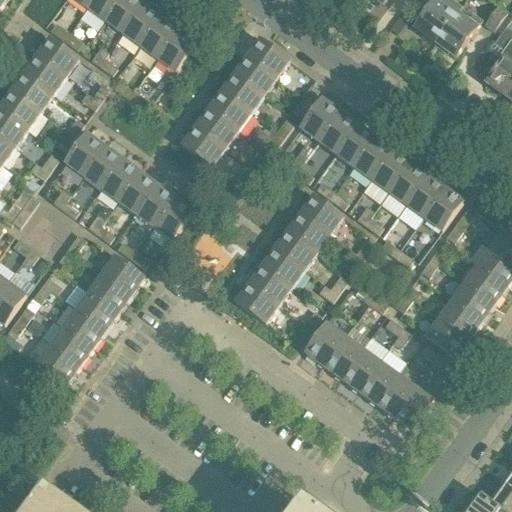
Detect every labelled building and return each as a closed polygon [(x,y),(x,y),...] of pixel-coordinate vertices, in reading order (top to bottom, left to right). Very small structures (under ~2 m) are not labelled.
[(0,0),(0,4),(5,8),(10,0),(0,0)] [(70,0),(88,13),(97,0),(70,0)] [(106,26),(124,0),(97,0),(88,13),(106,26)] [(133,0),(124,0),(106,26),(123,38),(145,8),(133,0)] [(438,0),(428,13),(416,31),(422,36),(421,38),(435,48),(458,17),(457,16),(463,8),(452,1),(452,0),(438,0)] [(141,51),(163,21),(145,8),(123,38),(141,51)] [(494,35),(508,15),(499,8),(484,28),(494,35)] [(458,17),(435,48),(448,57),(449,55),(456,60),(482,25),(472,17),(467,23),(458,17)] [(163,21),(141,51),(159,64),(181,34),(163,21)] [(493,79),(488,87),(507,101),(511,93),(511,45),(511,43),(511,25),(496,47),(505,54),(499,62),(503,65),(493,79)] [(64,46),(70,39),(57,29),(51,37),(64,46)] [(181,34),(159,64),(177,77),(199,47),(181,34)] [(70,39),(64,46),(78,56),(83,48),(70,39)] [(50,43),(37,61),(68,83),(80,65),(62,51),(50,43)] [(249,61),(279,83),(291,66),(261,44),(249,61)] [(100,71),(105,64),(109,58),(102,52),(92,66),(100,71)] [(37,61),(25,79),(55,100),(68,83),(37,61)] [(236,79),(265,101),(279,83),(249,61),(236,79)] [(105,64),(100,71),(113,81),(119,73),(105,64)] [(25,79),(12,96),(42,117),(55,100),(25,79)] [(252,119),(265,101),(236,79),(222,97),(252,119)] [(129,104),(135,96),(122,87),(116,94),(129,104)] [(93,103),(100,109),(110,95),(103,89),(93,103)] [(303,102),(311,108),(321,95),(313,89),(303,102)] [(12,96),(0,112),(0,114),(29,135),(42,117),(12,96)] [(135,96),(129,104),(143,113),(148,106),(135,96)] [(210,114),(240,136),(252,119),(222,97),(210,114)] [(100,109),(93,103),(87,99),(82,106),(95,116),(100,109)] [(301,122),(311,108),(303,102),(293,116),(301,122)] [(324,103),(302,134),(319,147),(341,116),(324,103)] [(0,114),(0,141),(17,153),(29,135),(0,114)] [(197,132),(226,154),(240,136),(210,114),(197,132)] [(341,116),(319,147),(337,159),(359,129),(341,116)] [(68,138),(76,143),(85,129),(78,124),(68,138)] [(278,137),(286,143),(295,130),(287,124),(278,137)] [(359,129),(337,159),(355,172),(377,142),(359,129)] [(213,172),(226,154),(197,132),(183,151),(213,172)] [(286,143),(278,137),(272,132),(265,141),(279,151),(286,143)] [(66,156),(76,143),(68,138),(58,151),(66,156)] [(84,183),(106,151),(88,138),(65,170),(84,183)] [(0,141),(0,167),(4,171),(17,153),(0,141)] [(377,142),(355,172),(372,185),(394,155),(377,142)] [(102,195),(124,164),(106,151),(84,183),(102,195)] [(372,185),(365,195),(383,208),(390,198),(412,167),(394,155),(372,185)] [(43,172),(51,178),(60,165),(52,159),(43,172)] [(296,179),(302,172),(306,166),(299,161),(289,174),(296,179)] [(124,164),(102,195),(119,208),(142,177),(124,164)] [(259,177),(267,182),(275,172),(267,166),(259,177)] [(0,194),(0,195),(13,177),(4,171),(0,167),(0,194)] [(390,198),(383,208),(400,221),(408,210),(430,180),(412,167),(390,198)] [(51,178),(43,172),(37,168),(31,176),(45,186),(51,178)] [(302,172),(296,179),(309,189),(315,181),(302,172)] [(137,220),(159,189),(142,177),(119,208),(137,220)] [(255,198),(267,182),(259,177),(247,193),(255,198)] [(408,210),(400,221),(418,233),(425,223),(447,193),(430,180),(408,210)] [(331,205),(337,197),(323,187),(317,195),(331,205)] [(159,189),(137,220),(154,233),(176,202),(159,189)] [(447,193),(425,223),(443,236),(465,206),(447,193)] [(62,214),(67,206),(72,200),(64,194),(54,208),(62,214)] [(337,197),(331,205),(345,214),(350,207),(337,197)] [(23,214),(31,219),(41,206),(33,200),(23,214)] [(301,219),(331,241),(344,222),(314,200),(301,219)] [(176,202),(154,233),(173,246),(195,215),(176,202)] [(67,206),(62,214),(75,223),(81,215),(67,206)] [(366,230),(372,222),(376,216),(369,211),(359,224),(366,230)] [(21,233),(31,219),(23,214),(14,227),(21,233)] [(457,229),(465,234),(474,221),(467,215),(457,229)] [(97,239),(102,231),(107,225),(99,219),(89,233),(97,239)] [(288,236),(318,258),(331,241),(301,219),(288,236)] [(372,222),(366,230),(380,239),(385,232),(372,222)] [(455,248),(465,234),(457,229),(447,242),(455,248)] [(102,231),(97,239),(110,248),(115,240),(102,231)] [(491,253),(511,268),(511,240),(504,235),(491,253)] [(306,276),(318,258),(288,236),(275,254),(306,276)] [(70,253),(78,259),(88,245),(80,240),(70,253)] [(27,262),(33,254),(19,244),(13,252),(27,262)] [(396,263),(401,255),(388,245),(382,253),(396,263)] [(132,264),(138,256),(124,247),(119,255),(132,264)] [(357,260),(364,265),(374,252),(367,247),(357,260)] [(69,272),(78,259),(70,253),(60,266),(69,272)] [(478,271),(509,293),(511,287),(511,268),(491,253),(478,271)] [(30,272),(39,259),(33,254),(27,262),(23,267),(30,272)] [(263,270),(293,292),(306,276),(275,254),(263,270)] [(401,255),(396,263),(409,273),(415,265),(401,255)] [(138,256),(132,264),(145,274),(150,266),(138,256)] [(364,265),(357,260),(351,256),(346,263),(359,273),(364,265)] [(432,264),(440,269),(446,274),(451,266),(437,256),(432,264)] [(104,277),(134,300),(146,283),(116,260),(104,277)] [(430,282),(440,269),(432,264),(422,277),(430,282)] [(281,309),(293,292),(263,270),(251,287),(281,309)] [(496,310),(509,293),(478,271),(465,288),(496,310)] [(90,296),(121,318),(134,300),(104,277),(90,296)] [(333,293),(340,298),(351,284),(343,279),(333,293)] [(0,280),(0,299),(9,287),(0,280)] [(45,290),(52,296),(58,300),(64,293),(50,283),(45,290)] [(9,287),(0,299),(0,326),(6,331),(28,300),(9,287)] [(267,329),(281,309),(251,287),(237,307),(267,329)] [(340,298),(333,293),(327,288),(321,296),(335,306),(340,298)] [(453,306),(483,328),(496,310),(465,288),(453,306)] [(43,309),(52,296),(45,290),(35,304),(43,309)] [(78,290),(66,306),(77,314),(107,336),(121,318),(90,296),(89,298),(78,290)] [(406,299),(414,304),(420,309),(426,301),(412,291),(406,299)] [(370,310),(375,302),(362,292),(356,300),(370,310)] [(404,318),(414,304),(406,299),(396,312),(404,318)] [(375,302),(370,310),(383,319),(389,311),(375,302)] [(471,345),(483,328),(453,306),(440,323),(471,345)] [(19,325),(27,331),(36,318),(29,312),(19,325)] [(65,332),(95,354),(107,336),(77,314),(65,332)] [(307,328),(314,333),(324,320),(317,315),(307,328)] [(457,364),(471,345),(440,323),(427,342),(457,364)] [(399,341),(405,333),(392,324),(386,332),(399,341)] [(17,344),(27,331),(19,325),(9,338),(17,344)] [(305,346),(314,333),(307,328),(298,341),(305,346)] [(328,328),(306,358),(311,361),(325,372),(347,341),(328,328)] [(82,372),(95,354),(65,332),(52,350),(82,372)] [(405,333),(399,341),(395,347),(402,352),(412,339),(405,333)] [(347,341),(325,372),(342,384),(364,354),(347,341)] [(364,354),(342,384),(359,396),(381,366),(390,354),(373,342),(364,354)] [(43,343),(30,362),(39,368),(69,390),(82,372),(52,350),(43,343)] [(434,367),(440,359),(426,349),(421,357),(434,367)] [(381,366),(359,396),(361,398),(377,409),(399,379),(407,367),(390,354),(381,366)] [(440,359),(434,367),(447,376),(453,368),(440,359)] [(399,379),(377,409),(394,422),(416,392),(399,379)] [(416,392),(394,422),(413,435),(435,405),(416,392)] [(511,476),(509,474),(501,485),(511,492),(511,476)] [(511,511),(511,492),(501,485),(493,497),(496,499),(498,500),(493,507),(500,511),(511,511)] [(472,504),(465,511),(500,511),(493,507),(483,500),(482,499),(477,507),(472,504)]
